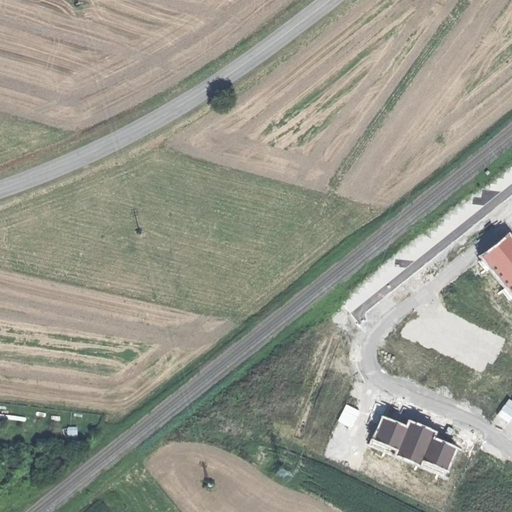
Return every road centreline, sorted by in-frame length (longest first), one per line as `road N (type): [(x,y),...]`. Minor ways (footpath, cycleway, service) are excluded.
road 1 (track): [(77,511),(182,426),(207,418),(255,432),(420,511)]
road 2 (secondary): [(0,191),(176,111),(330,0)]
road 3 (residential): [(511,450),(475,422),(382,379),(371,360),(372,341),(386,325),(511,223)]
